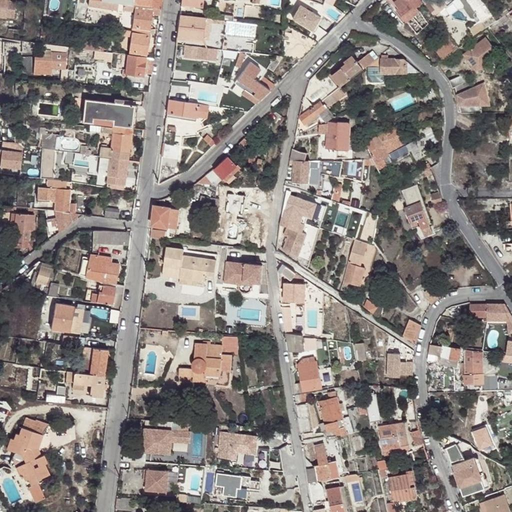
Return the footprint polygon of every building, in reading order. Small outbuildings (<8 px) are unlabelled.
[(8,0),(0,0),(0,15),(15,17),(16,1),(8,1),(8,0)] [(119,2),(104,0),(88,0),(87,6),(110,9),(110,11),(118,12),(119,2)] [(104,0),(119,2),(124,3),(160,8),(161,0),(104,0)] [(312,31),(322,12),(300,0),(299,0),(289,19),(312,31)] [(397,11),(407,24),(419,15),(415,9),(422,3),(419,0),(399,0),(394,3),(399,10),(397,11)] [(431,0),(439,10),(446,5),(442,0),(431,0)] [(466,0),(482,21),(492,14),(482,0),(466,0)] [(152,14),(159,15),(160,8),(124,3),(123,9),(135,11),(132,27),(150,30),(152,14)] [(225,20),(235,21),(235,18),(232,18),(232,15),(216,13),(216,14),(211,13),(211,19),(225,20)] [(482,21),(486,27),(487,27),(497,21),(492,14),(482,21)] [(211,19),(179,15),(176,38),(206,41),(208,27),(201,25),(201,22),(224,25),(225,20),(211,19)] [(129,52),(146,54),(149,34),(131,32),(131,35),(129,52)] [(464,54),(468,60),(481,58),(495,49),(486,37),(464,54)] [(435,50),(442,60),(443,60),(457,50),(456,49),(450,40),(446,43),(435,50)] [(217,57),(217,44),(177,44),(177,56),(217,57)] [(112,52),(83,49),(81,55),(111,59),(112,52)] [(481,58),(468,60),(477,72),(489,63),(486,59),(497,51),(495,49),(481,58)] [(43,69),(65,69),(65,52),(43,52),(43,69)] [(245,54),(240,52),(235,65),(240,67),(245,54)] [(129,55),(127,54),(125,74),(143,77),(146,57),(129,55)] [(366,54),(355,62),(361,70),(372,62),(366,54)] [(407,73),(407,62),(404,59),(387,59),(387,56),(381,56),(382,60),(381,60),(381,74),(407,73)] [(330,76),(338,87),(343,84),(361,70),(355,62),(351,57),(343,63),(344,65),(330,76)] [(255,103),(273,85),(261,76),(256,81),(253,79),(260,70),(249,62),(234,82),(244,89),(252,95),(249,99),(255,103)] [(465,74),(449,80),(453,87),(455,86),(468,81),(465,74)] [(483,113),(474,79),(468,81),(455,86),(456,113),(483,113)] [(325,96),(331,105),(348,94),(342,85),(325,96)] [(252,95),(244,89),(241,93),(249,99),(252,95)] [(303,97),(301,105),(305,111),(312,107),(304,96),(303,97)] [(82,121),(90,122),(100,123),(132,127),(135,105),(85,98),(82,121)] [(206,112),(207,105),(168,99),(166,113),(195,118),(196,110),(206,112)] [(305,111),(300,116),(304,124),(315,115),(323,109),(319,102),(312,107),(305,111)] [(323,109),(315,115),(317,119),(326,112),(323,109)] [(195,121),(195,118),(166,113),(166,117),(195,121)] [(339,121),(338,123),(337,149),(337,150),(341,150),(350,150),(351,125),(349,125),(350,121),(339,121)] [(328,122),(328,124),(328,134),(327,148),(337,149),(338,123),(328,122)] [(101,156),(128,160),(132,127),(100,123),(98,131),(113,133),(111,149),(106,148),(107,146),(102,145),(101,146),(101,148),(100,156),(101,156)] [(328,134),(328,124),(318,124),(318,133),(328,134)] [(397,126),(367,142),(373,154),(378,151),(382,159),(408,145),(397,126)] [(41,132),(39,147),(56,149),(58,134),(41,132)] [(203,139),(211,147),(215,143),(207,135),(203,139)] [(1,160),(22,164),(25,148),(5,143),(1,160)] [(163,156),(176,158),(177,158),(179,145),(164,143),(163,156)] [(299,151),(292,150),(290,159),(294,160),(305,161),(305,152),(299,151)] [(125,185),(128,160),(101,156),(98,174),(107,175),(106,182),(125,185)] [(161,156),(160,165),(175,167),(176,158),(163,156),(161,156)] [(226,156),(214,168),(224,178),(236,165),(226,156)] [(309,161),(305,161),(294,160),(290,159),(288,167),(293,167),(292,182),(308,183),(309,161)] [(363,177),(363,159),(342,159),(341,176),(363,177)] [(333,173),(334,166),(334,161),(323,161),(323,173),(333,173)] [(217,184),(219,183),(224,178),(214,168),(197,182),(217,184)] [(431,170),(425,173),(428,182),(435,180),(431,170)] [(54,210),(68,212),(68,211),(74,212),(75,203),(69,203),(69,202),(65,202),(66,189),(57,189),(39,187),(38,199),(55,200),(54,210)] [(407,207),(421,201),(416,187),(402,192),(407,207)] [(288,206),(289,207),(301,209),(303,199),(304,193),(292,191),(288,206)] [(202,195),(200,207),(217,210),(220,198),(219,197),(220,193),(217,192),(216,197),(202,195)] [(443,203),(439,193),(431,196),(435,207),(443,203)] [(229,199),(220,198),(217,210),(227,212),(229,199)] [(316,202),(303,199),(301,209),(302,210),(301,212),(313,215),(316,202)] [(432,227),(421,201),(407,207),(403,208),(410,225),(417,223),(421,232),(425,238),(432,235),(429,228),(432,227)] [(155,205),(152,225),(168,227),(176,228),(178,208),(171,207),(155,205)] [(288,206),(281,206),(280,215),(287,217),(289,207),(288,206)] [(289,207),(287,217),(299,221),(301,212),(302,210),(301,209),(289,207)] [(58,228),(59,232),(77,218),(76,213),(68,212),(54,210),(45,209),(48,230),(58,228)] [(104,215),(116,217),(117,211),(105,209),(104,215)] [(9,212),(7,228),(12,229),(10,245),(21,246),(22,239),(25,239),(27,229),(30,230),(32,214),(14,212),(14,213),(9,212)] [(287,217),(280,215),(279,224),(287,226),(283,234),(287,236),(281,249),(297,256),(306,234),(302,232),(305,223),(299,221),(287,217)] [(158,230),(157,238),(164,238),(165,231),(158,230)] [(108,231),(91,231),(92,243),(96,242),(108,243),(129,245),(131,231),(108,231)] [(359,266),(366,243),(354,239),(347,262),(359,266)] [(183,248),(166,246),(163,265),(180,267),(178,276),(180,276),(204,280),(205,273),(214,274),(216,259),(182,254),(183,248)] [(102,282),(115,284),(119,263),(110,262),(106,262),(107,256),(89,253),(89,259),(83,258),(81,275),(86,277),(102,282)] [(262,263),(226,260),(224,281),(238,282),(238,286),(240,289),(243,291),(245,291),(249,290),(251,289),(253,286),(253,282),(252,280),(260,281),(262,263)] [(55,267),(41,262),(40,266),(51,269),(54,270),(55,267)] [(359,266),(347,262),(342,281),(346,284),(348,282),(359,285),(364,267),(359,266)] [(291,279),(296,273),(283,264),(278,270),(291,279)] [(180,267),(163,265),(162,274),(178,276),(180,267)] [(51,269),(40,266),(38,273),(35,281),(45,285),(51,269)] [(49,285),(54,270),(51,269),(45,285),(49,286),(49,285)] [(35,281),(38,273),(33,271),(29,284),(33,286),(35,281)] [(444,294),(453,291),(447,278),(438,282),(444,294)] [(18,291),(31,292),(33,286),(29,284),(21,281),(18,291)] [(31,292),(46,295),(49,286),(45,285),(35,281),(33,286),(31,292)] [(304,302),(305,283),(284,283),(283,301),(304,302)] [(123,292),(123,286),(115,284),(115,287),(114,296),(122,296),(123,292)] [(58,287),(49,285),(49,286),(46,295),(56,296),(58,287)] [(113,304),(114,296),(115,287),(100,285),(99,295),(97,301),(113,304)] [(430,306),(435,302),(440,298),(434,286),(424,294),(430,306)] [(121,306),(122,296),(114,296),(113,304),(121,306)] [(368,298),(364,305),(374,312),(378,305),(368,298)] [(69,332),(74,306),(55,302),(51,329),(69,332)] [(470,316),(486,316),(486,309),(486,303),(485,303),(485,304),(470,304),(470,316)] [(511,330),(511,317),(504,304),(497,303),(486,303),(486,309),(486,316),(486,320),(508,319),(510,331),(511,330)] [(80,308),(74,306),(69,332),(76,333),(80,308)] [(402,335),(415,344),(420,326),(407,321),(402,335)] [(292,334),(285,333),(285,335),(288,351),(288,352),(295,353),(305,354),(302,336),(292,334)] [(62,335),(61,343),(77,345),(78,337),(62,335)] [(202,343),(194,342),(193,360),(192,361),(191,365),(192,368),(192,381),(205,382),(205,378),(220,378),(221,372),(229,372),(230,354),(237,354),(238,337),(221,336),(220,344),(210,343),(210,341),(202,340),(202,343)] [(357,355),(366,353),(363,342),(355,344),(357,355)] [(429,345),(427,355),(439,357),(441,347),(429,345)] [(459,350),(457,350),(441,347),(439,357),(458,360),(459,350)] [(104,375),(108,349),(93,348),(91,360),(89,373),(104,375)] [(86,353),(74,351),(73,359),(80,358),(85,359),(86,353)] [(481,353),(463,351),(463,364),(464,376),(464,386),(482,384),(481,353)] [(400,354),(387,354),(387,378),(399,378),(399,375),(412,376),(412,363),(406,363),(399,362),(400,354)] [(81,372),(89,373),(91,360),(85,359),(80,358),(73,359),(72,371),(75,372),(81,372)] [(309,359),(297,362),(301,385),(303,391),(322,387),(317,361),(310,362),(309,359)] [(438,365),(456,368),(457,368),(457,365),(457,363),(439,360),(438,365)] [(75,372),(72,371),(67,370),(66,380),(70,380),(74,381),(75,372)] [(102,397),(104,375),(89,373),(81,372),(79,381),(82,381),(91,383),(89,395),(102,397)] [(56,395),(64,395),(65,386),(57,385),(56,395)] [(301,385),(293,386),(294,395),(299,395),(303,394),(303,391),(301,385)] [(35,399),(44,400),(45,393),(36,392),(35,399)] [(63,403),(64,395),(56,395),(45,393),(44,400),(63,403)] [(366,402),(368,413),(370,421),(381,419),(375,393),(369,394),(370,401),(366,402)] [(336,435),(347,433),(344,421),(337,398),(332,399),(319,402),(325,422),(327,431),(335,429),(336,435)] [(47,426),(25,418),(21,427),(42,435),(47,426)] [(347,433),(354,432),(351,421),(344,421),(347,433)] [(178,431),(144,428),(144,435),(143,442),(143,452),(170,454),(171,442),(171,439),(190,440),(190,431),(188,432),(189,423),(179,423),(178,431)] [(386,427),(387,436),(398,434),(401,447),(408,445),(404,426),(404,423),(392,425),(386,427)] [(24,462),(14,467),(18,475),(21,473),(25,480),(27,479),(30,486),(37,483),(39,482),(37,479),(49,473),(44,462),(46,462),(43,454),(41,455),(38,456),(34,445),(34,444),(36,440),(40,442),(42,435),(21,427),(16,440),(12,439),(10,437),(6,448),(15,452),(21,454),(24,462)] [(390,449),(387,436),(386,427),(380,428),(384,450),(386,455),(391,454),(390,449)] [(486,427),(473,432),(480,449),(483,448),(485,452),(495,448),(486,427)] [(418,428),(409,431),(414,445),(423,442),(418,428)] [(257,435),(220,431),(217,457),(235,459),(236,451),(237,447),(255,449),(257,435)] [(398,434),(387,436),(390,449),(401,447),(398,434)] [(319,465),(327,463),(323,444),(315,446),(319,465)] [(11,465),(14,467),(24,462),(21,454),(15,452),(11,465)] [(453,465),(464,495),(487,487),(475,457),(453,465)] [(378,461),(380,469),(387,468),(385,460),(378,461)] [(317,480),(331,478),(329,470),(327,463),(319,465),(314,466),(315,467),(316,473),(317,480)] [(307,474),(309,482),(317,480),(316,473),(315,467),(306,469),(307,474)] [(380,469),(383,483),(389,481),(389,478),(391,477),(389,467),(387,468),(380,469)] [(331,478),(338,477),(336,469),(329,470),(331,478)] [(167,471),(142,470),(142,478),(145,478),(145,481),(144,490),(166,491),(167,471)] [(258,489),(259,480),(250,479),(244,479),(244,475),(216,473),(215,486),(224,486),(223,495),(247,497),(248,488),(258,489)] [(389,481),(394,502),(418,497),(415,485),(411,486),(409,473),(391,477),(389,478),(389,481)] [(355,474),(344,476),(345,483),(358,477),(358,476),(357,475),(356,474),(355,474)] [(395,511),(394,502),(389,481),(383,483),(388,511),(395,511)] [(42,494),(37,483),(30,486),(28,487),(33,499),(42,494)] [(345,511),(340,485),(326,488),(331,511),(345,511)] [(511,511),(505,495),(484,502),(487,511),(511,511)] [(116,497),(114,509),(130,510),(131,498),(116,497)] [(436,511),(445,511),(448,511),(444,500),(435,502),(436,511)]
